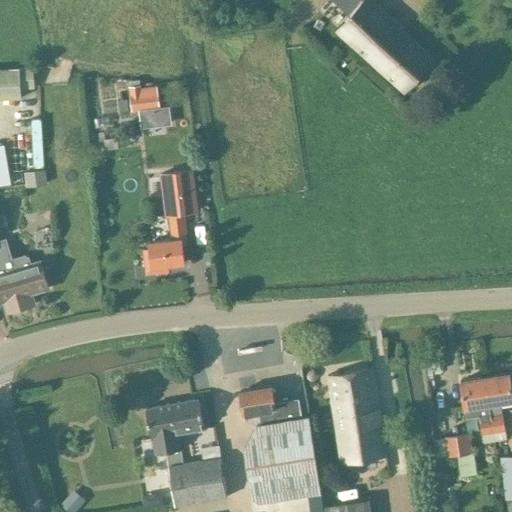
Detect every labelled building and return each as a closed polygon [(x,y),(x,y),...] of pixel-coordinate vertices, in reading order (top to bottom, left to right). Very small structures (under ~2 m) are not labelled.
[(436,58),(392,18),(372,0),(332,0),(350,17),(338,30),(405,92),(436,58)] [(0,99),(22,98),(21,88),(35,87),(34,67),(0,68),(0,99)] [(132,112),(160,108),(157,87),(142,89),(141,85),(128,87),(132,112)] [(46,169),(25,173),(27,187),(48,184),(46,169)] [(169,216),(172,239),(149,242),(150,249),(144,250),(146,273),(168,271),(168,265),(185,263),(183,246),(188,245),(185,214),(198,213),(193,169),(161,172),(166,216),(169,216)] [(12,258),(9,248),(6,238),(0,239),(0,293),(3,302),(5,302),(8,312),(29,306),(34,304),(32,298),(31,294),(33,293),(49,288),(40,260),(31,263),(30,257),(25,255),(12,258)] [(327,375),(336,433),(341,465),(387,456),(373,368),(327,375)] [(306,374),(306,376),(307,378),(308,380),(310,382),(313,382),(319,377),(319,376),(319,375),(319,374),(318,372),(317,371),(316,370),(315,369),(314,369),(313,369),(312,369),(306,374)] [(505,432),(501,403),(511,401),(511,390),(509,372),(485,376),(493,433),(505,432)] [(482,435),(493,433),(485,376),(460,380),(466,418),(479,416),(482,435)] [(254,413),(255,424),(301,417),(299,399),(275,403),(272,386),(240,391),(244,415),(254,413)] [(200,398),(163,404),(165,419),(174,419),(177,433),(178,433),(179,433),(205,429),(200,398)] [(163,404),(146,407),(151,438),(152,437),(155,453),(167,452),(182,449),(179,433),(178,433),(177,433),(174,419),(165,419),(163,404)] [(259,502),(274,500),(322,492),(310,415),(301,417),(262,423),(255,424),(244,449),(251,496),(259,502)] [(470,432),(444,436),(445,438),(447,457),(457,455),(472,453),(470,432)] [(493,433),(482,435),(484,444),(495,442),(493,434),(493,433)] [(505,433),(493,434),(495,442),(495,443),(507,441),(505,433)] [(198,449),(200,458),(219,455),(217,446),(198,449)] [(182,449),(167,452),(175,506),(227,498),(220,457),(202,460),(184,463),(182,449)] [(511,511),(511,454),(501,456),(506,497),(508,497),(509,511),(511,511)] [(68,511),(75,511),(85,500),(73,489),(60,505),(68,511)] [(324,505),(325,511),(371,511),(370,498),(324,505)]
